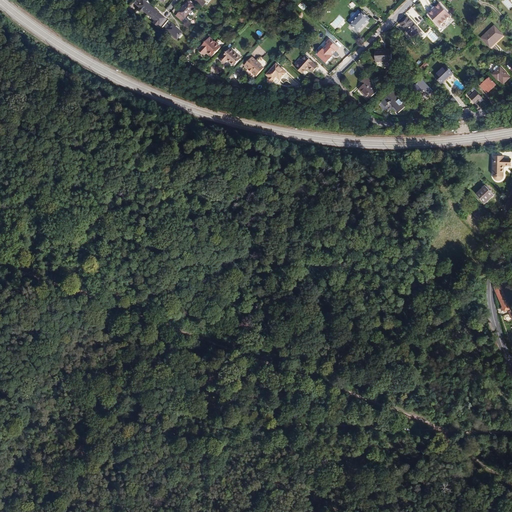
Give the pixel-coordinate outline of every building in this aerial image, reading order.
[(145,2),(143,0),(135,0),(133,2),(153,20),(158,24),(161,27),(167,20),(164,17),(164,18),(159,14),(145,2)] [(511,3),(508,0),(504,0),(502,2),(509,9),(511,6),(511,3)] [(179,12),(176,16),(182,21),(186,18),(185,18),(195,7),(189,1),(184,7),(179,12)] [(451,16),(440,4),(428,14),(439,26),(451,16)] [(349,20),(352,23),(362,13),(358,10),(355,13),(355,12),(352,13),(351,14),(351,16),(352,17),(349,20)] [(352,23),(350,24),(358,32),(370,19),(363,12),(362,13),(352,23)] [(421,31),(408,17),(404,20),(400,23),(408,31),(405,34),(411,41),(421,31)] [(164,29),(176,39),(181,32),(173,26),(170,23),(170,22),(167,20),(161,27),(164,29)] [(494,26),(481,38),(490,48),(494,44),(504,36),(494,26)] [(210,37),(199,50),(203,54),(206,50),(208,52),(211,54),(213,56),(221,47),(210,37)] [(225,63),(228,59),(231,62),(235,66),(241,58),(230,48),(220,59),(225,63)] [(385,52),(376,52),(376,61),(385,60),(385,66),(393,66),(392,51),(385,52)] [(306,56),(295,67),(302,74),(305,70),(308,67),(314,72),(318,67),(306,56)] [(249,70),(257,76),(264,68),(252,57),(245,65),(249,70)] [(287,72),(276,62),(265,74),(277,85),(287,72)] [(446,65),(435,76),(442,84),(446,80),(454,73),(446,65)] [(501,67),(500,67),(499,66),(497,66),(494,68),(494,70),(496,72),(493,75),(497,79),(498,78),(499,79),(504,84),(510,77),(501,67)] [(369,100),(378,91),(369,82),(368,81),(369,79),(366,76),(361,81),(364,84),(362,86),(359,89),(363,94),(369,100)] [(412,89),(417,95),(423,90),(428,95),(430,93),(433,91),(421,79),(418,82),(414,77),(410,81),(409,81),(405,85),(410,91),(412,89)] [(489,78),(481,86),(488,93),(492,89),(496,85),(489,78)] [(392,91),(382,101),(387,106),(391,101),(394,104),(393,105),(400,112),(402,110),(407,105),(397,95),(402,91),(396,85),(391,90),(392,91)] [(470,97),(476,104),(479,101),(482,98),(476,91),(470,97)] [(494,156),(494,177),(495,179),(497,180),(498,180),(499,180),(501,180),(502,179),(503,177),(504,176),(504,174),(504,171),(504,168),(506,166),(511,166),(511,159),(505,159),(505,156),(494,156)] [(476,194),(485,204),(490,199),(495,195),(486,185),(476,194)] [(484,215),(474,205),(471,208),(481,218),(484,215)] [(468,278),(467,287),(485,287),(490,285),(489,276),(486,276),(468,278)] [(511,316),(500,284),(494,283),(495,294),(496,299),(497,305),(501,314),(507,314),(511,328),(511,316)]
